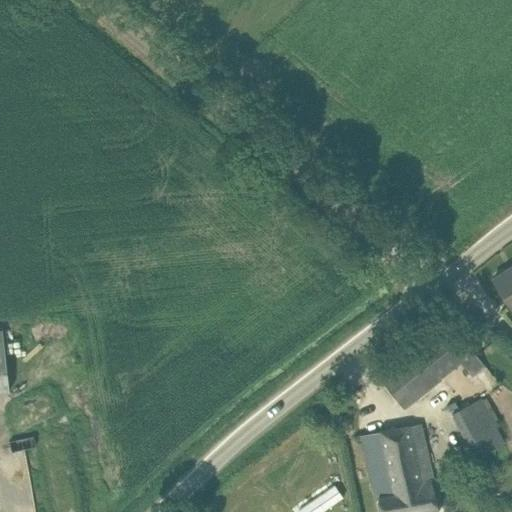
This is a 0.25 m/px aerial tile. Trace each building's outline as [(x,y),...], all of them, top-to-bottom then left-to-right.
[(511,265),(493,278),(511,307),(511,265)] [(485,367),(460,334),(447,319),(378,373),(404,407),(438,381),(437,380),(460,362),(472,377),(485,367)] [(452,413),(475,458),(506,442),(496,422),(483,399),(482,396),(452,413)] [(376,492),(379,511),(433,511),(437,511),(431,481),(432,481),(421,423),(361,435),(372,493),(376,492)] [(335,484),(298,510),(298,511),(321,511),(343,497),(335,484)]
